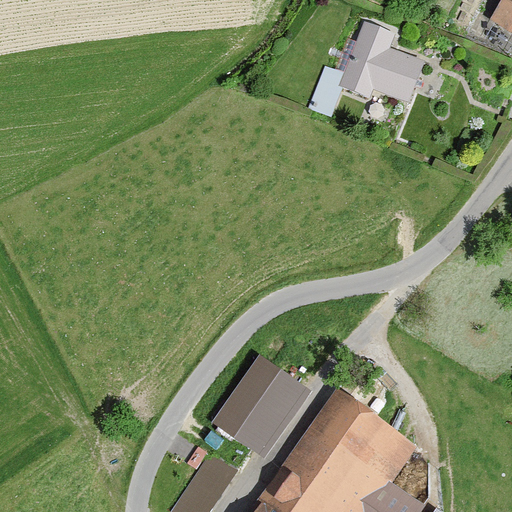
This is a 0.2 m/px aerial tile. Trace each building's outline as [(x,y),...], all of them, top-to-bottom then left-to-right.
[(511,0),(495,26),(511,36),(511,0)] [(413,110),(429,67),(393,53),(398,39),(366,27),(359,47),(347,43),(335,75),(326,71),(311,112),(337,122),(347,95),(372,104),(376,96),(413,110)] [(311,397),(259,360),(212,425),(264,462),(311,397)] [(416,450),(340,395),(252,511),(422,511),(425,508),(392,486),(416,450)] [(175,511),(210,511),(239,469),(212,451),(172,510),(175,511)]
